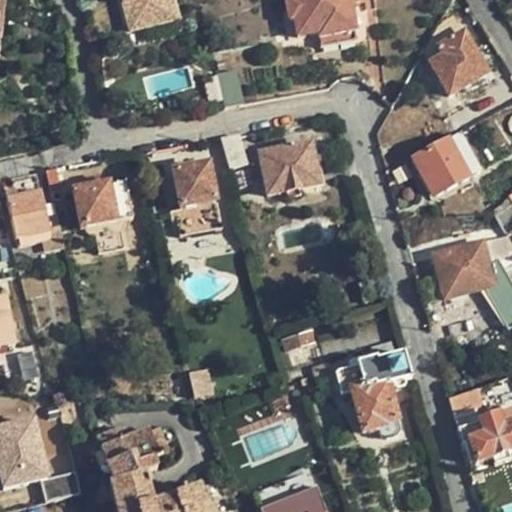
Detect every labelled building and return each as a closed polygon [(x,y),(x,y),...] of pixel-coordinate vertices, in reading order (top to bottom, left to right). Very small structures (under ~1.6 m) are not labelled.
[(171,0),(121,0),(129,31),(177,19),(171,0)] [(320,35),(321,39),(354,33),(348,0),(291,0),(292,3),(286,5),(289,24),(294,23),(298,38),(320,35)] [(453,18),(438,25),(422,52),(449,98),(487,76),(453,18)] [(355,43),(354,33),(321,39),(323,48),(355,43)] [(237,71),(216,74),(224,108),(244,105),(237,71)] [(417,160),(430,185),(437,197),(480,173),(458,133),(448,138),(450,142),(417,160)] [(238,136),(220,139),(229,171),(246,166),(238,136)] [(310,145),(261,155),(268,196),(323,185),(320,166),(313,166),(310,145)] [(424,188),(430,185),(417,160),(410,164),(424,188)] [(209,205),(212,205),(213,202),(208,167),(173,173),(178,211),(181,210),(209,205)] [(55,169),(45,171),(52,199),(61,196),(55,169)] [(12,180),(14,193),(16,200),(42,195),(37,174),(12,180)] [(89,190),(75,194),(83,230),(131,220),(124,184),(89,190)] [(16,200),(14,193),(3,195),(16,250),(43,245),(46,255),(64,251),(55,213),(47,215),(42,195),(16,200)] [(209,205),(181,210),(183,218),(211,213),(209,205)] [(511,205),(496,216),(495,217),(502,228),(511,221),(511,205)] [(511,283),(511,245),(507,237),(484,244),(490,264),(501,262),(511,283)] [(494,287),(490,264),(484,244),(434,257),(445,300),(494,287)] [(0,301),(0,350),(14,348),(6,300),(0,301)] [(313,343),(310,332),(283,340),(287,352),(313,343)] [(357,368),(336,373),(342,395),(352,391),(364,433),(375,431),(377,436),(387,439),(400,436),(387,386),(409,380),(401,356),(376,363),(375,360),(357,365),(357,368)] [(212,393),(207,371),(190,374),(195,398),(212,393)] [(482,403),(478,390),(450,400),(463,448),(465,447),(472,467),(511,453),(511,412),(503,416),(500,408),(478,415),(474,406),(482,403)] [(39,418),(0,426),(0,475),(4,493),(44,484),(48,502),(83,495),(78,472),(52,478),(39,418)] [(110,485),(117,511),(211,511),(200,487),(152,503),(144,478),(156,474),(152,462),(169,455),(159,432),(149,435),(147,433),(134,438),(131,433),(111,433),(96,440),(113,483),(110,485)] [(327,511),(319,490),(263,511),(327,511)]
